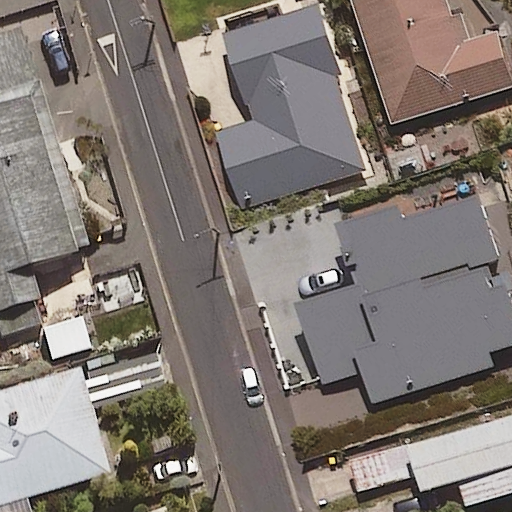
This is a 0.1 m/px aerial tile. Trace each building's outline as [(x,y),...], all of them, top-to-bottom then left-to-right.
[(473,47),(458,0),(384,0),(361,7),(398,127),(511,91),(511,69),(503,38),(473,47)] [(366,171),(319,10),(231,36),(257,126),(219,137),(240,208),(366,171)] [(90,257),(16,24),(0,28),(0,342),(46,328),(30,276),(90,257)] [(504,267),(484,204),(412,226),(409,216),(348,235),(365,290),(303,310),(326,385),(363,374),(373,406),(495,368),(491,356),(511,349),(511,291),(510,285),(495,290),(490,271),(504,267)] [(0,511),(108,480),(80,381),(0,404),(0,511)] [(511,498),(511,423),(310,474),(317,504),(422,478),(427,496),(465,487),(470,509),(511,498)]
